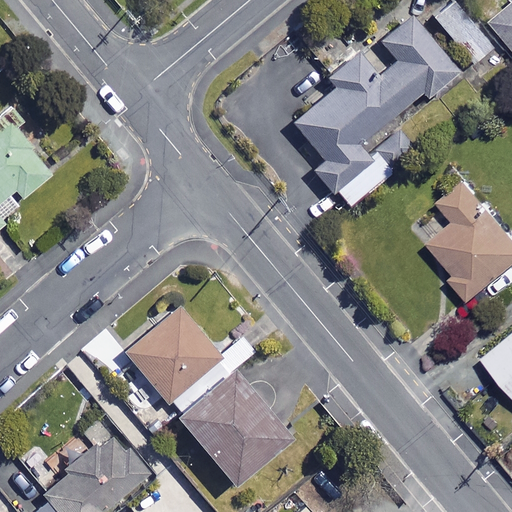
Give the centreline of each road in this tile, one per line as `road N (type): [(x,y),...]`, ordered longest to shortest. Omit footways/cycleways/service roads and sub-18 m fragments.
road 1 (residential): [(200,179),(477,511)]
road 2 (residential): [(200,179),(0,352)]
road 3 (residential): [(133,96),(249,0)]
road 4 (residential): [(52,0),(133,96)]
